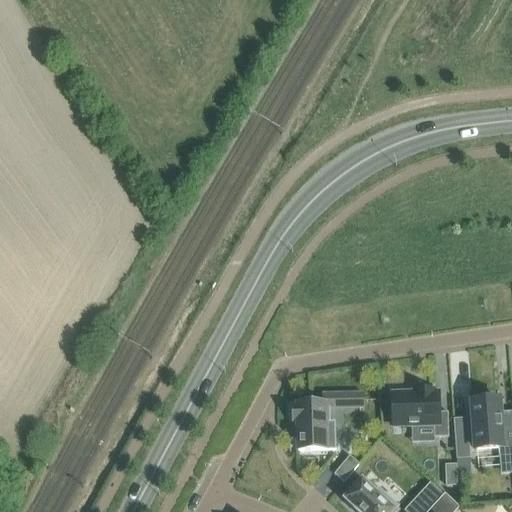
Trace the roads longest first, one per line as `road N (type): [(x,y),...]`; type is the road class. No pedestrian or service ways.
road 1 (tertiary): [(131,511),(289,223),(330,181),(396,140),(511,120)]
road 2 (residential): [(511,333),(287,367),(214,491)]
